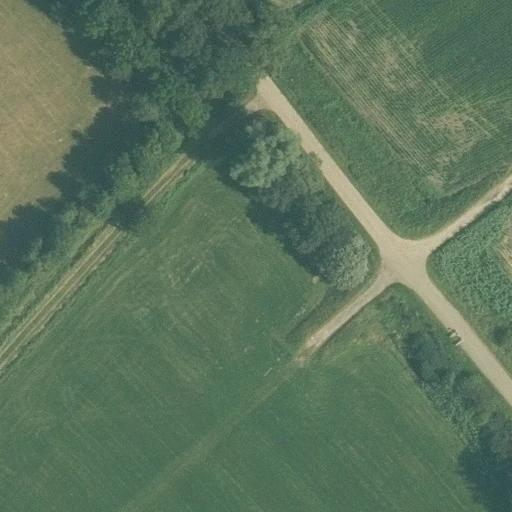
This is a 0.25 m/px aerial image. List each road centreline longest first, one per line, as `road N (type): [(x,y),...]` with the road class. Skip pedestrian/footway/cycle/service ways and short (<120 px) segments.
road 1 (unclassified): [(511,392),(201,0)]
road 2 (track): [(0,364),(197,145),(270,90)]
road 3 (track): [(511,183),(404,261),(312,344)]
